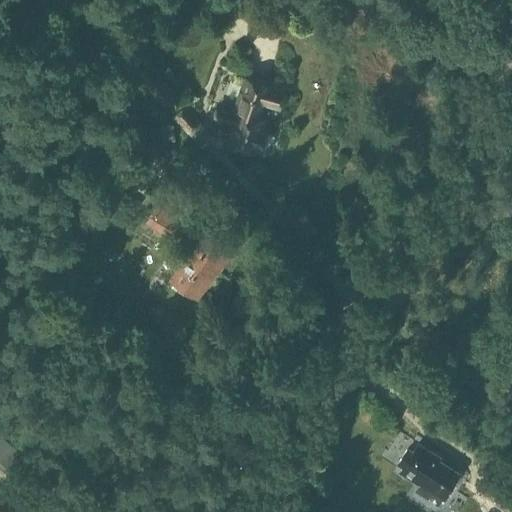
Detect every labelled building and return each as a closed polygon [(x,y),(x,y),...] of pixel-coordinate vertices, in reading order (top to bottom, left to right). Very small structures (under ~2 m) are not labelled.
[(164,107),(175,96),(149,65),(135,78),(164,107)] [(217,103),(212,121),(230,127),(225,140),(253,149),(254,148),(257,149),(263,131),(260,130),(263,120),(259,119),(264,104),(279,109),(286,88),(246,75),(244,82),(236,108),(217,103)] [(172,117),(201,148),(212,137),(186,106),(172,117)] [(174,141),(173,124),(161,124),(160,111),(137,115),(141,150),(163,148),(163,143),(174,141)] [(230,252),(204,235),(206,230),(160,201),(145,222),(187,250),(169,279),(197,297),(215,269),(218,271),(230,252)] [(413,450),(402,467),(400,470),(421,484),(416,491),(437,504),(458,473),(438,460),(439,459),(417,444),(413,450)] [(511,497),(495,481),(485,492),(504,510),(511,500),(511,497)] [(0,499),(0,511),(6,511),(11,507),(0,499)]
